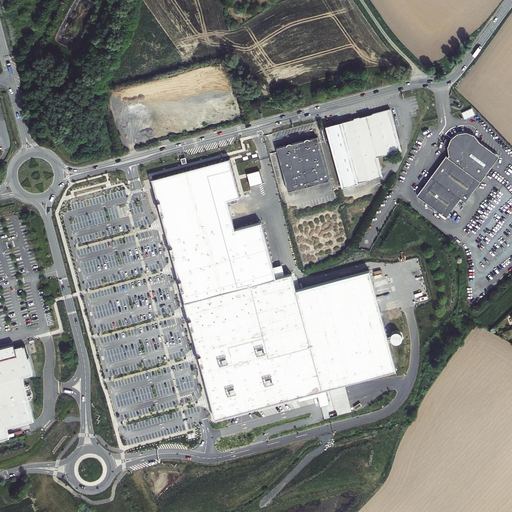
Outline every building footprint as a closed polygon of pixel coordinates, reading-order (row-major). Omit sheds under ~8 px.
[(466,118),(476,114),(473,107),(463,112),(466,118)] [(402,150),(390,109),(334,124),(326,126),(342,187),(379,177),(383,176),(377,157),(402,150)] [(481,141),(475,134),(467,131),(458,132),(451,138),(447,146),(449,156),(448,157),(446,156),(417,195),(447,217),(460,199),(466,202),(501,156),(481,141)] [(319,183),(329,180),(317,137),(277,148),(288,191),(298,188),(319,183)] [(230,158),(152,179),(216,418),(364,379),(396,370),(387,335),(369,270),(296,290),(292,274),(277,278),(262,222),(235,229),(227,199),(240,195),(230,158)] [(0,440),(10,437),(8,428),(35,421),(23,377),(33,375),(29,360),(25,346),(14,349),(13,345),(0,348),(0,440)]
